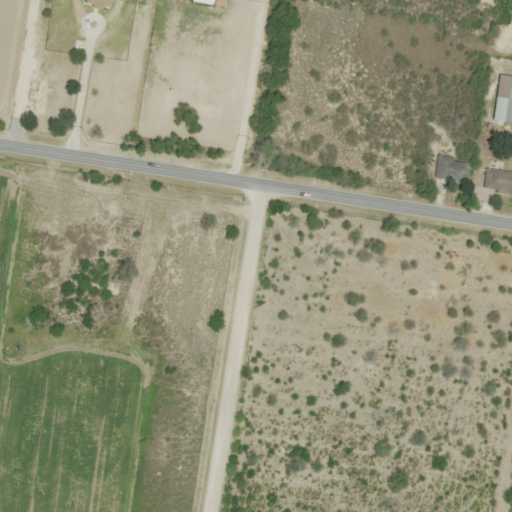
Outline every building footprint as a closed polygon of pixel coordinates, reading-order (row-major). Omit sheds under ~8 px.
[(83,0),(83,3),(109,8),(110,0),(83,0)] [(242,83),(222,77),(220,87),(239,93),(242,83)] [(47,83),(30,81),(27,107),(44,109),(47,83)] [(434,179),(467,181),(469,160),(436,157),(434,179)] [(511,170),(484,168),(483,191),(511,193),(511,170)] [(97,296),(100,279),(82,276),(79,293),(97,296)]
